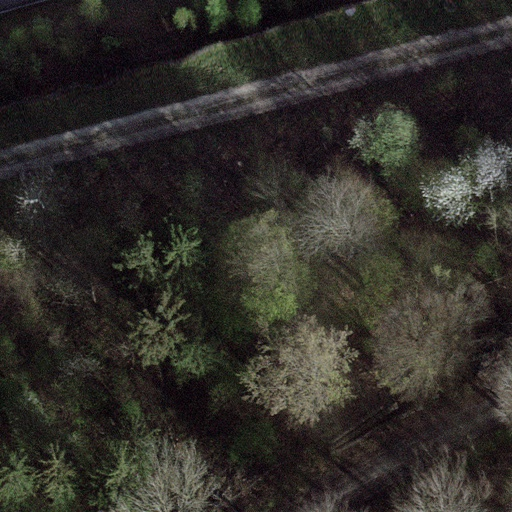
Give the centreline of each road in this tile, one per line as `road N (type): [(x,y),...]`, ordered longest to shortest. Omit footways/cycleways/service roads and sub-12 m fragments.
road 1 (track): [(0,165),(511,31)]
road 2 (track): [(299,511),(511,397)]
